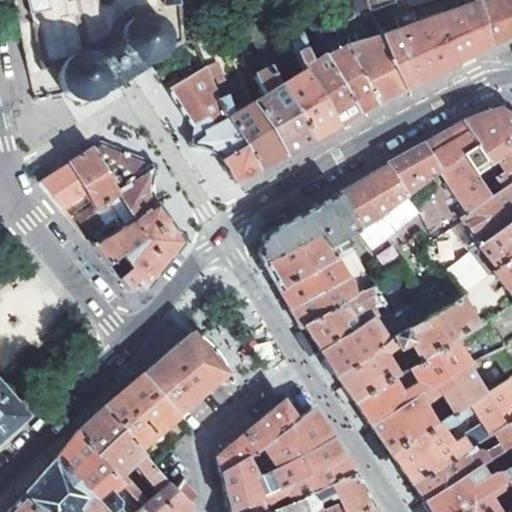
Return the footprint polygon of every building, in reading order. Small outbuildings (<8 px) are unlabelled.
[(46,0),(23,0),(28,17),(49,12),(46,0)] [(46,0),(49,12),(56,11),(53,0),(46,0)] [(175,0),(161,0),(162,9),(176,7),(175,0)] [(366,0),(371,13),(409,0),(366,0)] [(511,0),(486,0),(478,2),(488,47),(507,37),(511,34),(511,0)] [(459,9),(382,35),(405,91),(453,65),(488,47),(478,2),(459,9)] [(135,18),(131,20),(128,22),(125,24),(124,25),(122,27),(120,30),(119,33),(115,36),(106,41),(93,50),(86,54),(84,54),(79,54),(73,56),(70,58),(67,60),(64,63),(61,67),(59,71),(58,75),(58,79),(58,82),(59,86),(60,89),(61,92),(64,95),(75,107),(85,109),(102,98),(105,96),(109,93),(111,91),(112,83),(114,82),(124,76),(133,70),(140,72),(143,70),(148,67),(151,65),(151,64),(155,62),(159,59),(162,55),(165,51),(166,47),(166,43),(166,39),(166,35),(164,32),(162,28),(160,25),(157,22),(154,20),(150,19),(147,18),(143,17),(139,17),(135,18)] [(316,61),(323,57),(313,32),(304,35),(316,61)] [(302,71),(337,127),(343,124),(359,116),(323,57),(316,61),(304,35),(289,41),(295,55),(302,71)] [(382,35),(345,47),(376,106),(391,99),(405,91),(382,35)] [(339,49),(323,57),(359,116),(364,113),(371,109),(376,106),(345,47),(341,39),(336,42),(339,49)] [(151,65),(167,92),(203,70),(195,51),(191,51),(186,42),(177,43),(165,51),(162,55),(159,59),(155,62),(151,64),(151,65)] [(251,104),(284,156),(306,144),(312,141),(278,86),(272,69),(255,80),(262,96),(251,104)] [(218,157),(221,160),(243,148),(221,116),(216,102),(213,96),(210,88),(203,70),(167,92),(189,126),(189,140),(185,143),(188,148),(194,150),(195,148),(200,148),(205,149),(209,151),(214,154),(218,157)] [(302,71),(278,86),(312,141),(318,138),(332,130),(337,127),(302,71)] [(244,87),(251,104),(262,96),(255,80),(244,87)] [(216,85),(210,88),(213,96),(219,93),(216,85)] [(227,98),(216,102),(221,116),(243,148),(257,170),(278,159),(284,156),(251,104),(234,114),(227,98)] [(511,144),(503,136),(511,129),(511,117),(509,115),(500,113),(488,114),(471,117),(461,122),(475,145),(461,155),(473,174),(495,159),(511,147),(511,144)] [(475,145),(461,122),(442,133),(425,143),(440,172),(461,155),(475,145)] [(502,188),(511,180),(511,129),(503,136),(511,144),(511,147),(495,159),(502,169),(494,176),(496,180),(502,188)] [(117,196),(132,221),(157,205),(155,200),(153,190),(153,185),(152,180),(154,172),(157,172),(158,168),(154,162),(151,165),(102,143),(68,164),(86,194),(84,195),(94,211),(117,196)] [(440,172),(425,143),(391,163),(385,166),(406,199),(440,172)] [(227,170),(233,182),(251,173),(257,170),(243,148),(221,160),(227,170)] [(478,245),(511,220),(511,180),(502,188),(496,180),(483,189),(473,174),(461,155),(440,172),(456,201),(447,207),(450,212),(459,206),(463,213),(459,216),(478,245)] [(61,209),(84,195),(86,194),(68,164),(39,182),(61,209)] [(406,199),(385,166),(380,169),(363,179),(337,193),(356,233),(380,220),(406,199)] [(356,233),(337,193),(332,196),(309,209),(260,236),(258,245),(255,254),(261,264),(317,235),(328,249),(347,238),(356,233)] [(157,205),(132,221),(123,227),(109,235),(91,246),(107,265),(113,261),(119,257),(129,269),(124,273),(118,279),(128,291),(138,281),(145,290),(184,244),(174,228),(158,205),(157,205)] [(116,218),(104,226),(109,235),(123,227),(116,218)] [(494,270),(511,255),(511,220),(478,245),(494,270)] [(355,251),(347,238),(328,249),(317,235),(261,264),(263,267),(270,279),(278,293),(336,262),(355,251)] [(511,255),(494,270),(492,272),(510,299),(511,297),(511,255)] [(113,261),(107,265),(118,279),(124,273),(113,261)] [(346,281),(336,262),(278,293),(287,308),(289,312),(346,281)] [(346,281),(289,312),(292,317),(300,330),(303,327),(365,292),(355,276),(346,281)] [(303,327),(314,343),(318,349),(321,353),(372,321),(385,313),(371,288),(365,292),(303,327)] [(511,297),(510,299),(511,301),(511,304),(498,313),(488,319),(511,357),(511,297)] [(373,353),(335,378),(352,403),(391,378),(396,376),(390,367),(383,355),(394,349),(397,353),(408,346),(414,354),(419,362),(452,341),(477,326),(459,301),(432,317),(407,332),(400,336),(395,339),(373,353)] [(488,319),(498,313),(494,306),(483,312),(488,319)] [(395,339),(400,336),(391,322),(378,330),(372,321),(321,353),(323,357),(326,361),(335,378),(373,353),(395,339)] [(190,332),(139,374),(176,417),(226,375),(205,351),(190,332)] [(435,385),(467,366),(452,341),(419,362),(407,368),(416,383),(401,393),(391,378),(352,403),(357,410),(365,421),(369,425),(418,395),(435,385)] [(419,362),(414,354),(390,367),(396,376),(407,368),(419,362)] [(456,412),(484,395),(478,385),(467,366),(435,385),(446,404),(449,402),(456,412)] [(135,378),(103,408),(138,450),(176,417),(139,374),(135,378)] [(492,433),(511,420),(511,382),(509,379),(484,395),(456,412),(437,424),(389,454),(393,459),(409,482),(411,486),(461,453),(467,450),(457,435),(448,440),(443,433),(476,413),(489,435),(492,433)] [(0,438),(24,417),(0,389),(0,438)] [(389,454),(437,424),(418,395),(369,425),(371,429),(375,435),(389,454)] [(216,457),(221,474),(243,458),(259,447),(296,421),(289,411),(283,402),(216,457)] [(156,490),(139,506),(144,511),(185,511),(195,498),(185,487),(178,486),(173,493),(138,450),(103,408),(79,427),(74,431),(116,479),(131,464),(136,469),(134,471),(143,480),(145,479),(156,490)] [(259,447),(270,469),(332,439),(330,434),(321,422),(313,409),(296,421),(259,447)] [(504,450),(511,445),(511,420),(492,433),(504,450)] [(56,455),(52,460),(94,498),(106,511),(107,511),(114,506),(114,501),(106,491),(118,481),(116,479),(74,431),(56,455)] [(265,472),(275,489),(280,487),(343,456),(341,452),(332,439),(270,469),(265,472)] [(429,511),(454,511),(485,494),(506,481),(511,477),(511,445),(504,450),(472,471),(422,501),(428,510),(429,511)] [(259,447),(243,458),(253,478),(265,472),(270,469),(259,447)] [(422,501),(472,471),(461,453),(411,486),(422,501)] [(280,487),(289,504),(332,489),(355,475),(353,472),(343,456),(280,487)] [(248,480),(253,478),(243,458),(221,474),(222,483),(224,492),(248,480)] [(106,511),(94,498),(52,460),(25,492),(20,498),(33,511),(106,511)] [(358,511),(371,506),(358,480),(355,475),(332,489),(289,504),(279,508),(281,511),(358,511)] [(511,511),(511,477),(506,481),(511,490),(511,509),(507,511),(496,511),(485,494),(454,511),(511,511)] [(229,511),(256,498),(248,480),(224,492),(227,505),(229,511)] [(229,511),(261,511),(260,508),(267,505),(268,500),(265,494),(256,498),(229,511)] [(5,511),(33,511),(20,498),(5,511)] [(130,509),(127,511),(144,511),(139,506),(132,498),(128,502),(127,506),(130,509)]
